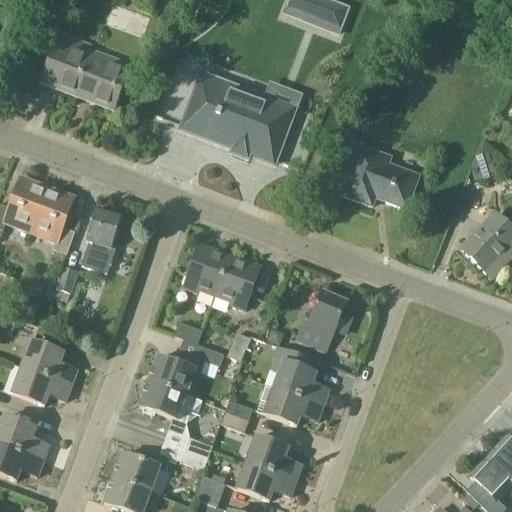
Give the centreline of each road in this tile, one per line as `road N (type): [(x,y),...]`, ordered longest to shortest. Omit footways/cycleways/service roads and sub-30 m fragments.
road 1 (residential): [(67,511),(183,202)]
road 2 (residential): [(326,511),(406,286)]
road 3 (residential): [(406,286),(183,202)]
road 4 (residential): [(183,202),(0,133)]
road 5 (residential): [(388,511),(502,386)]
